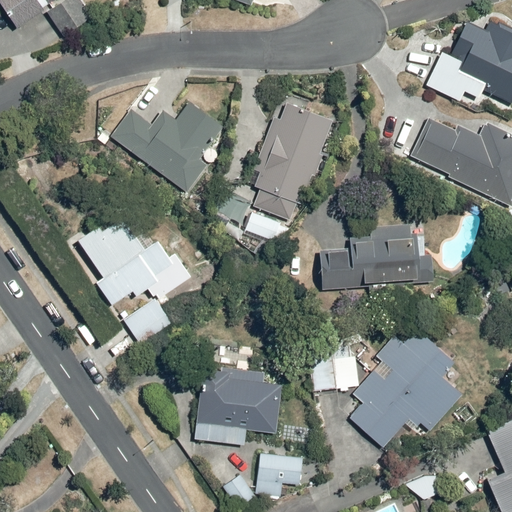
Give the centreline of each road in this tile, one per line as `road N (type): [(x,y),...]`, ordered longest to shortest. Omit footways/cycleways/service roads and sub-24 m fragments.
road 1 (residential): [(347,27),(284,48),(162,50),(88,67),(0,102)]
road 2 (tertiary): [(0,276),(161,511)]
